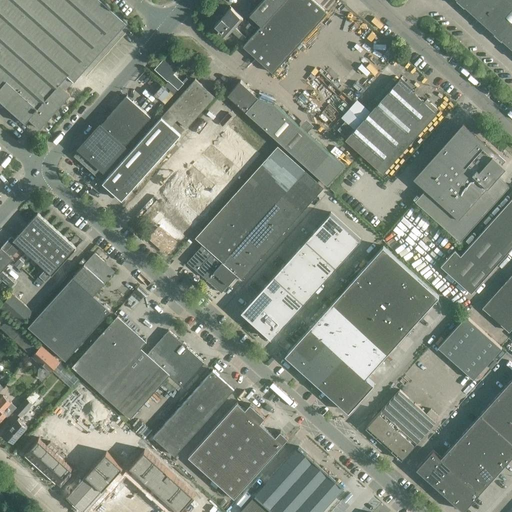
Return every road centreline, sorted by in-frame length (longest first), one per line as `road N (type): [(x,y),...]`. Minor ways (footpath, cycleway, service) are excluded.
road 1 (tertiary): [(419,511),(39,171)]
road 2 (tertiary): [(39,171),(164,31)]
road 3 (tertiary): [(511,124),(372,0)]
